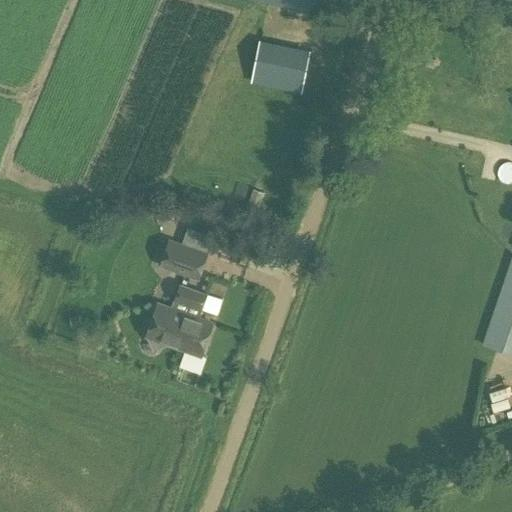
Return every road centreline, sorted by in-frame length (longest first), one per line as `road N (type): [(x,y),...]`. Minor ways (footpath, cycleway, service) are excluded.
road 1 (unclassified): [(208,511),(388,0)]
road 2 (track): [(370,511),(511,452)]
